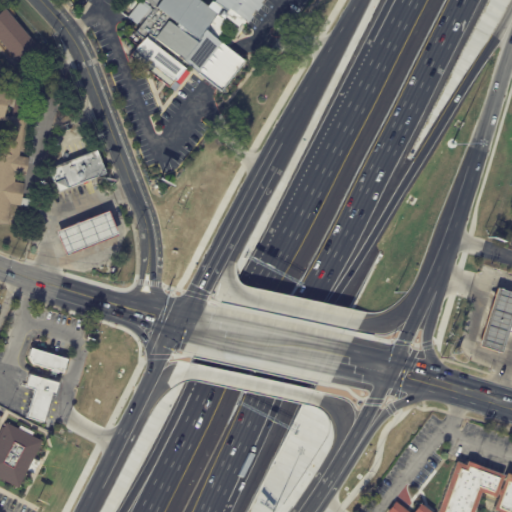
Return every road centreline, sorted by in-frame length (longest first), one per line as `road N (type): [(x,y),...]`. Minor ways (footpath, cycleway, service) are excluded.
road 1 (motorway): [(299,332),(355,261),(511,9)]
road 2 (motorway): [(299,332),(460,0)]
road 3 (motorway): [(333,147),(201,407)]
road 4 (tertiary): [(149,266),(140,204),(85,64),(40,0)]
road 5 (secondary): [(279,134),(179,321)]
road 6 (motorway): [(207,511),(299,332)]
road 7 (motorway): [(406,8),(333,147)]
road 8 (secondary): [(358,0),(279,134)]
road 9 (secondary): [(428,295),(472,166)]
road 10 (motorway): [(201,407),(122,511)]
road 11 (secondary): [(347,451),(390,407),(455,390)]
road 12 (secondary): [(455,390),(428,353),(438,272)]
road 13 (secondary): [(472,166),(511,46)]
road 14 (secondary): [(221,293),(341,321)]
